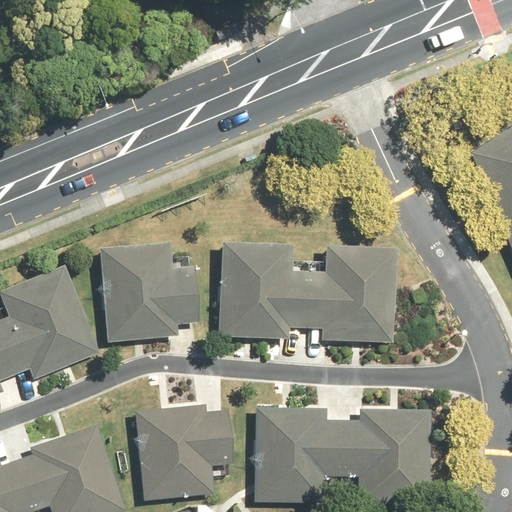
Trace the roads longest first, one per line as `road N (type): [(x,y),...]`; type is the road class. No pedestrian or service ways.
road 1 (residential): [(0,416),(150,364),(497,381)]
road 2 (secondary): [(0,193),(339,54)]
road 3 (residential): [(339,54),(393,183),(497,381)]
road 4 (secondary): [(339,54),(475,0)]
road 5 (residential): [(497,381),(501,458),(491,511)]
